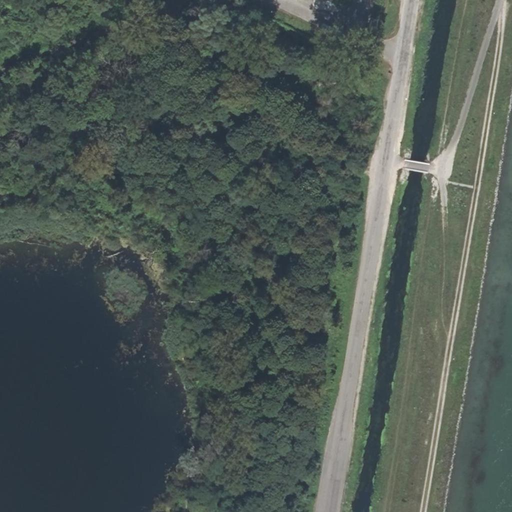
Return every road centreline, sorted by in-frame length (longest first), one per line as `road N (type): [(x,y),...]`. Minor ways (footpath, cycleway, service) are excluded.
road 1 (track): [(502,0),(424,511)]
road 2 (track): [(442,180),(388,511)]
road 3 (track): [(0,71),(171,0)]
road 4 (track): [(499,0),(458,133),(438,165)]
road 5 (track): [(449,336),(438,165)]
road 6 (track): [(469,0),(438,165)]
